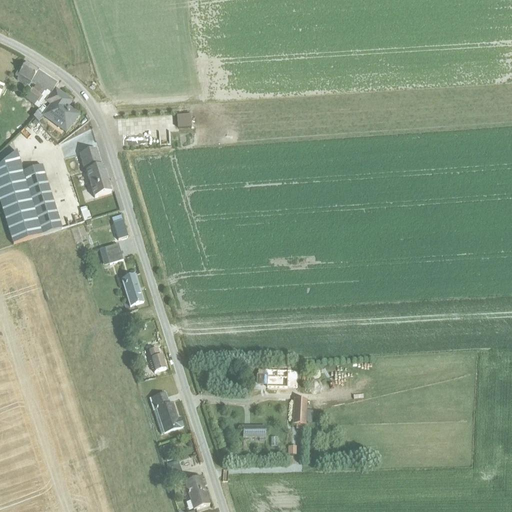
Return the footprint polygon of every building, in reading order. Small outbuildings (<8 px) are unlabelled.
[(45,103),(58,85),(26,65),(22,71),(20,69),(15,77),(18,80),(17,82),(28,89),(31,85),(35,88),(33,91),(32,90),(25,99),(39,110),(45,103)] [(58,85),(45,103),(50,107),(42,117),(66,135),(79,117),(68,109),(72,103),(55,91),(59,86),(58,85)] [(17,153),(0,166),(0,203),(13,245),(62,230),(42,167),(23,173),(17,153)] [(108,174),(98,176),(100,183),(110,180),(108,174)] [(107,212),(121,209),(115,180),(100,183),(107,212)] [(97,209),(97,219),(98,219),(99,226),(107,226),(107,209),(97,209)] [(122,209),(107,214),(110,223),(125,218),(122,209)] [(88,212),(81,214),(84,222),(90,220),(91,220),(88,212)] [(105,249),(110,266),(123,262),(118,245),(105,249)] [(110,266),(105,249),(100,251),(99,251),(104,267),(110,266)] [(135,277),(121,281),(130,308),(144,304),(135,277)] [(160,349),(150,352),(152,360),(150,361),(154,374),(166,371),(160,349)] [(256,375),(256,385),(267,386),(267,388),(287,390),(288,383),(296,383),(296,372),(288,372),(288,371),(258,371),(258,375),(256,375)] [(165,396),(150,401),(161,436),(183,429),(180,420),(177,421),(176,417),(177,417),(173,405),(169,406),(165,396)] [(294,400),(292,425),(296,425),(296,429),(305,430),(305,422),(312,423),(312,417),(315,417),(315,412),(312,412),(307,411),(307,401),(294,400)] [(243,427),(243,438),(260,439),(259,441),(266,441),(266,427),(243,427)] [(163,449),(160,450),(163,459),(174,455),(173,451),(174,451),(172,445),(163,448),(163,449)] [(296,447),(287,447),(287,456),(296,456),(296,447)] [(178,461),(167,465),(173,484),(184,481),(178,461)] [(201,478),(184,484),(193,511),(210,506),(201,478)]
